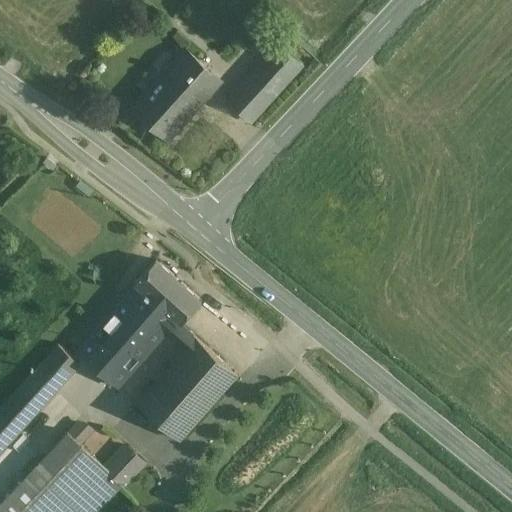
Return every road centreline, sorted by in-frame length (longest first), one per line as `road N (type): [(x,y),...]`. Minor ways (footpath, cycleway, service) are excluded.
road 1 (secondary): [(197,225),(511,486)]
road 2 (secondary): [(407,0),(197,225)]
road 3 (secondary): [(0,80),(197,225)]
